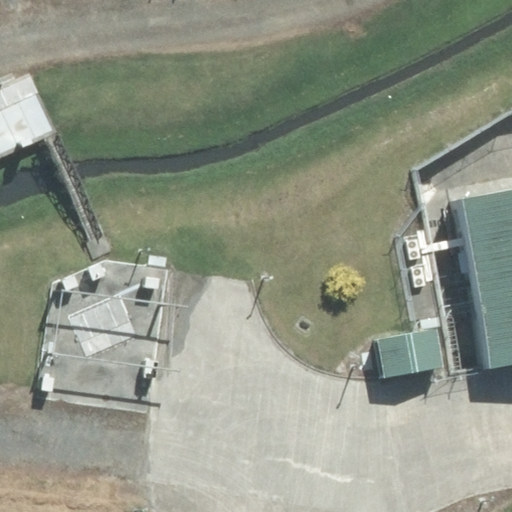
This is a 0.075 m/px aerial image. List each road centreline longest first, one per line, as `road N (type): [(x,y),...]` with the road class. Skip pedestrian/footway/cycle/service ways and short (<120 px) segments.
road 1 (track): [(0,52),(68,37),(227,24),(319,0)]
road 2 (track): [(511,443),(288,468),(286,511)]
